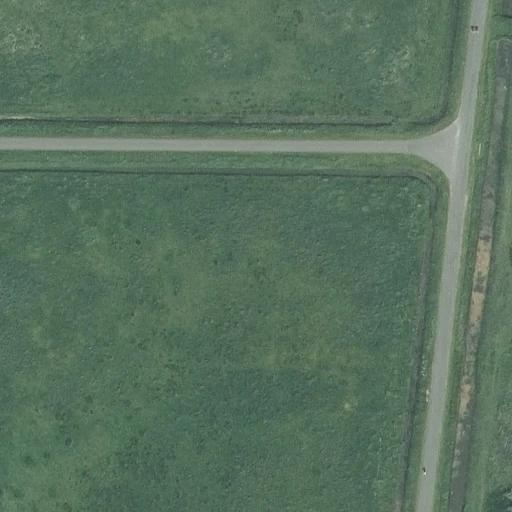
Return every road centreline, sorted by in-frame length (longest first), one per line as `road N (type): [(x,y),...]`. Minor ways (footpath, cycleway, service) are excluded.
road 1 (unclassified): [(0,145),(461,148)]
road 2 (unclassified): [(421,511),(461,148)]
road 3 (unclassified): [(461,148),(478,0)]
